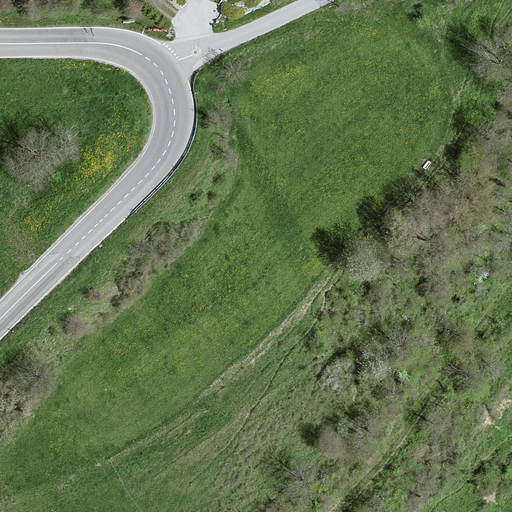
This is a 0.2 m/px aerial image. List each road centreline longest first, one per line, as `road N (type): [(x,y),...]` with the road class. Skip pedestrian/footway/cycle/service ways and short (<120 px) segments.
road 1 (tertiary): [(0,324),(161,156),(172,105),(158,67)]
road 2 (residential): [(158,67),(318,0)]
road 3 (tertiary): [(158,67),(120,45),(0,43)]
